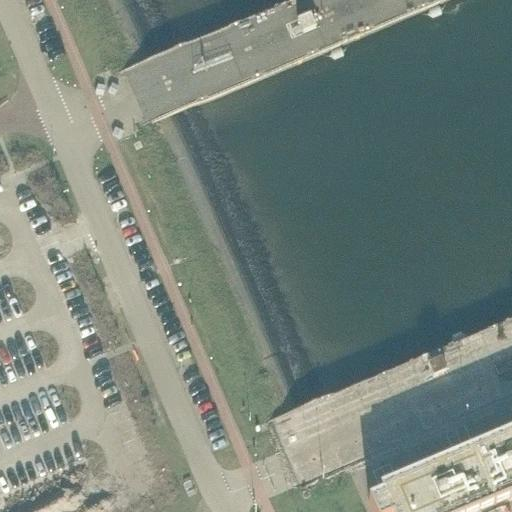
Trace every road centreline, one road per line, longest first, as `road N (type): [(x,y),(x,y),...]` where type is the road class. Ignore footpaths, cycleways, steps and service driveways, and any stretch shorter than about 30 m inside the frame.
road 1 (unclassified): [(51,104),(228,496)]
road 2 (unclassified): [(228,496),(511,375)]
